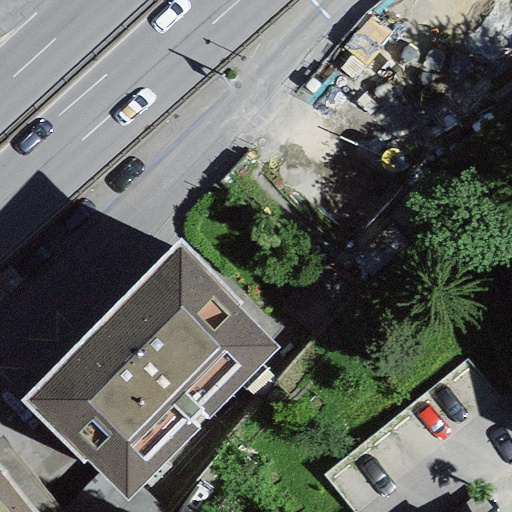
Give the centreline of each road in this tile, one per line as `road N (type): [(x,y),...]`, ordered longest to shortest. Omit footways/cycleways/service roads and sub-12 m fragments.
road 1 (residential): [(0,321),(334,0)]
road 2 (primary): [(0,208),(231,0)]
road 3 (primary): [(97,0),(0,88)]
